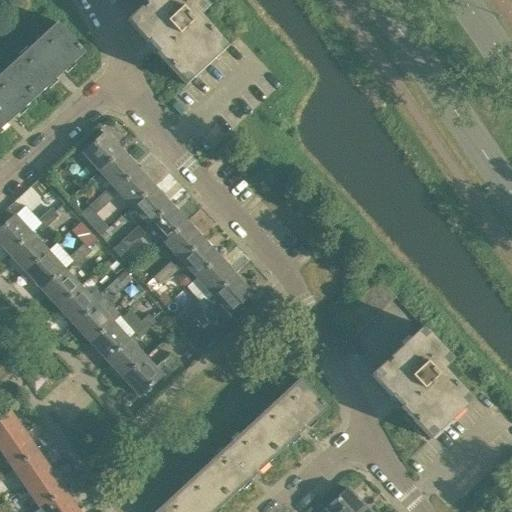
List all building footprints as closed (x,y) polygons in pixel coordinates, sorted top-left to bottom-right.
[(203,0),(149,0),(126,21),(147,43),(148,42),(158,52),(156,54),(185,86),(229,46),(200,15),(209,6),(203,0)] [(8,68),(36,98),(85,53),(57,23),(8,68)] [(8,68),(0,74),(0,130),(36,98),(8,68)] [(104,132),(81,153),(98,171),(121,151),(104,132)] [(121,151),(98,171),(115,189),(137,168),(121,151)] [(137,168),(115,189),(131,207),(153,186),(137,168)] [(153,186),(131,207),(147,225),(170,204),(153,186)] [(97,199),(104,206),(112,199),(105,192),(97,199)] [(104,206),(97,199),(89,207),(92,211),(95,214),(104,206)] [(170,204),(147,225),(164,243),(187,223),(170,204)] [(92,211),(89,207),(80,214),(84,218),(92,211)] [(43,216),(50,223),(57,216),(51,209),(43,216)] [(14,215),(0,227),(0,244),(8,253),(30,233),(14,215)] [(50,223),(43,216),(34,224),(41,231),(50,223)] [(187,223),(164,243),(181,261),(203,240),(187,223)] [(130,234),(136,241),(144,235),(137,227),(130,234)] [(30,233),(8,253),(24,271),(47,251),(30,233)] [(136,241),(130,234),(121,242),(128,249),(136,241)] [(181,261),(174,267),(177,271),(187,268),(197,279),(219,258),(203,240),(181,261)] [(76,252),(82,259),(90,252),(83,245),(76,252)] [(47,251),(24,271),(41,289),(63,269),(47,251)] [(82,259),(76,252),(67,259),(74,267),(82,259)] [(219,258),(197,279),(213,297),(236,276),(219,258)] [(170,263),(162,270),(168,278),(177,271),(174,267),(170,263)] [(63,269),(41,289),(56,307),(79,286),(63,269)] [(162,270),(154,278),(161,285),(168,278),(162,270)] [(124,272),(116,280),(122,288),(131,280),(124,272)] [(213,297),(206,303),(209,306),(213,310),(220,304),(230,315),(237,323),(256,305),(249,297),(252,294),(236,276),(213,297)] [(116,280),(108,287),(115,294),(122,288),(116,280)] [(379,280),(370,288),(387,306),(396,298),(379,280)] [(79,286),(56,307),(73,325),(103,298),(107,302),(115,294),(108,287),(100,295),(96,290),(89,296),(80,287),(79,286)] [(370,288),(362,297),(378,314),(387,306),(370,288)] [(362,297),(353,305),(369,323),(378,314),(362,297)] [(103,298),(73,325),(89,343),(112,322),(119,315),(111,307),(107,302),(103,298)] [(202,299),(195,305),(201,313),(209,306),(206,303),(202,299)] [(195,305),(186,313),(193,321),(201,313),(195,305)] [(353,305),(344,313),(360,331),(369,323),(353,305)] [(351,339),(352,339),(360,331),(344,313),(335,321),(351,339)] [(112,322),(89,343),(106,360),(128,339),(135,334),(139,338),(148,330),(141,323),(132,331),(119,317),(120,316),(119,315),(112,322)] [(148,316),(141,323),(148,330),(155,323),(148,316)] [(423,327),(370,376),(390,398),(392,396),(402,406),(400,408),(430,440),(473,400),(444,369),(453,360),(423,327)] [(212,341),(204,332),(196,340),(204,349),(212,341)] [(128,339),(106,360),(122,378),(144,357),(128,339)] [(144,357),(122,378),(140,398),(162,377),(162,376),(168,370),(176,363),(170,355),(155,369),(144,357)] [(327,408),(300,378),(251,424),(279,453),(327,408)] [(21,415),(31,408),(26,400),(16,407),(21,415)] [(0,447),(24,432),(10,411),(0,417),(0,447)] [(251,424),(202,469),(230,499),(279,453),(251,424)] [(37,451),(24,432),(0,447),(0,451),(12,469),(37,451)] [(38,439),(43,447),(53,440),(48,432),(38,439)] [(59,448),(53,440),(43,447),(48,455),(59,448)] [(51,471),(37,451),(12,469),(26,488),(51,471)] [(215,511),(230,499),(202,469),(155,511),(215,511)] [(64,491),(51,471),(26,488),(39,508),(64,491)] [(65,479),(70,487),(80,480),(75,472),(65,479)] [(86,488),(80,480),(70,487),(76,494),(86,488)] [(358,511),(364,507),(347,488),(320,511),(358,511)] [(0,507),(0,511),(40,511),(24,490),(0,507)] [(39,508),(41,511),(75,511),(78,511),(64,491),(39,508)]
